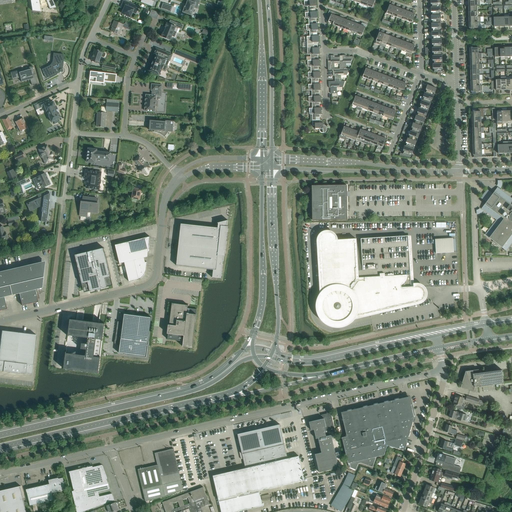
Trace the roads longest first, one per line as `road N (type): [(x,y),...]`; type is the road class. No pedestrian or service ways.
road 1 (unclassified): [(443,370),(110,447)]
road 2 (unclassified): [(0,321),(153,280),(163,204),(179,177)]
road 3 (secondary): [(0,447),(207,399),(253,378)]
road 4 (secondary): [(183,392),(0,435)]
road 5 (secondary): [(274,345),(271,169)]
road 6 (secondary): [(263,169),(262,293),(251,336)]
road 7 (secondary): [(276,371),(328,373),(438,348)]
road 8 (secondary): [(271,160),(267,0)]
road 9 (secondary): [(258,0),(263,159)]
road 10 (secondary): [(436,334),(283,359)]
road 11 (residential): [(418,171),(271,160)]
road 12 (residential): [(271,169),(418,171)]
road 13 (residential): [(403,509),(443,370)]
